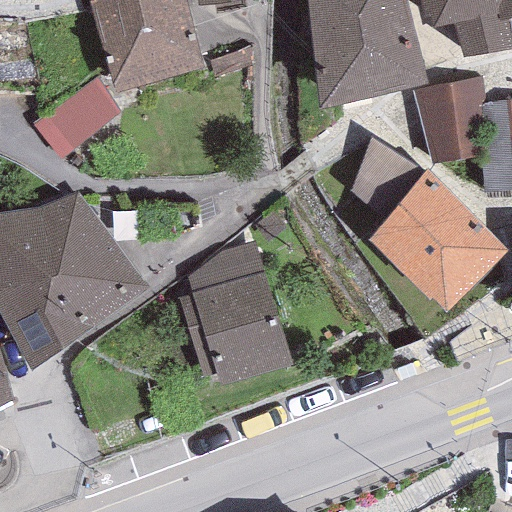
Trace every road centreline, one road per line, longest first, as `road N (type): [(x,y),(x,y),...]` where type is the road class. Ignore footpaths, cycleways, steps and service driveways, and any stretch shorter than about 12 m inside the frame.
road 1 (tertiary): [(181,511),(511,394)]
road 2 (unknown): [(261,2),(285,200)]
